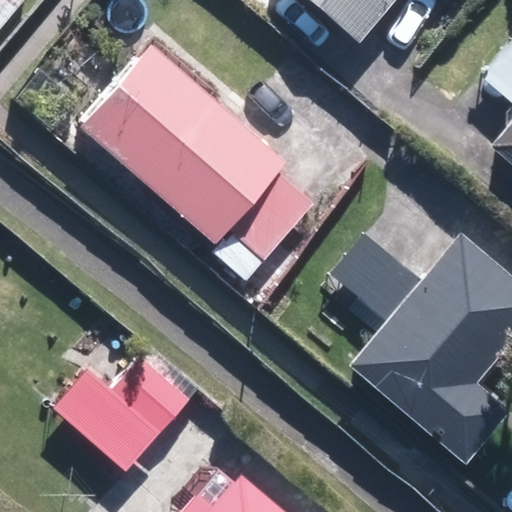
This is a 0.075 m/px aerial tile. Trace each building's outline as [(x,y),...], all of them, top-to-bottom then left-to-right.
[(0,0),(0,25),(20,0),(0,0)] [(313,0),(359,37),(389,0),(313,0)] [(208,246),(244,278),(312,202),(276,170),(286,159),(151,41),(78,124),(213,240),(208,246)] [(511,121),(494,143),(511,158),(511,121)] [(350,361),(466,461),(511,407),(477,378),(511,336),(511,272),(461,230),(419,278),(363,231),(329,270),(386,319),(350,361)] [(17,296),(0,316),(23,338),(42,317),(17,296)] [(140,350),(111,382),(85,359),(50,397),(123,464),(188,392),(140,350)] [(197,481),(168,511),(296,511),(240,464),(236,470),(213,495),(197,481)]
